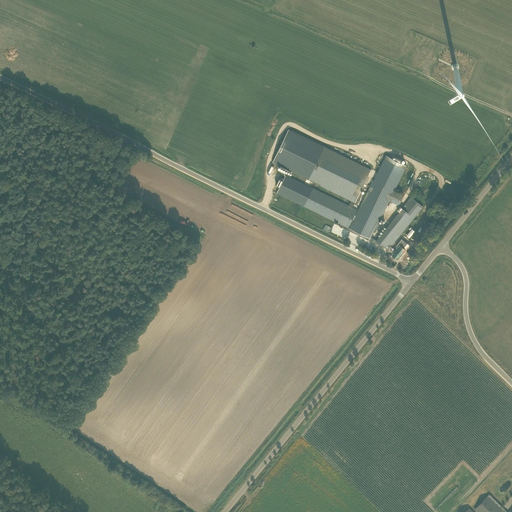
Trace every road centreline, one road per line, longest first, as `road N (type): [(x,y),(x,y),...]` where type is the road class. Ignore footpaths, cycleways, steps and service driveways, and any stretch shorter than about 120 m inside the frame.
road 1 (unclassified): [(409,284),(0,78)]
road 2 (track): [(204,511),(402,278)]
road 3 (tertiary): [(225,511),(409,284)]
road 4 (tertiary): [(511,383),(474,341),(465,276),(440,245)]
